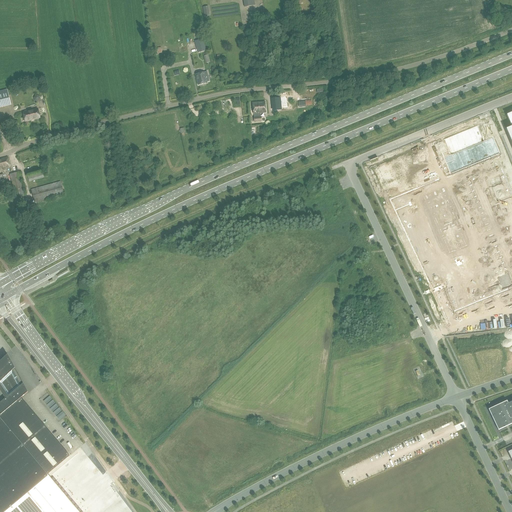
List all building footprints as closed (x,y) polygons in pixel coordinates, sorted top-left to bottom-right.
[(195,41),(198,53),(205,51),(202,39),(195,41)] [(209,81),(207,71),(195,74),(198,85),(207,83),(207,82),(209,81)] [(0,107),(11,105),(7,90),(0,91),(0,107)] [(286,97),(283,97),(272,99),(273,111),(282,110),(282,107),(287,107),(286,97)] [(257,102),(255,103),(252,103),(253,114),(254,114),(254,117),(254,118),(254,122),(261,121),(261,117),(260,117),(260,113),(266,112),(265,102),(257,102)] [(40,118),(38,109),(23,112),(25,121),(40,118)] [(423,148),(377,166),(384,184),(393,181),(399,195),(389,199),(433,292),(443,288),(453,312),(511,287),(511,193),(498,159),(503,158),(501,153),(418,187),(412,173),(430,165),(423,148)] [(0,180),(4,179),(3,176),(2,173),(1,169),(10,167),(8,157),(0,158),(0,180)] [(19,172),(10,174),(15,197),(25,195),(19,172)] [(42,172),(27,176),(29,181),(44,177),(42,172)] [(60,182),(31,190),(35,202),(64,194),(60,182)] [(0,511),(79,511),(48,474),(70,456),(21,398),(22,397),(26,394),(28,392),(8,354),(7,354),(0,361),(0,511)] [(488,409),(498,430),(511,423),(511,401),(508,403),(507,401),(488,409)]
